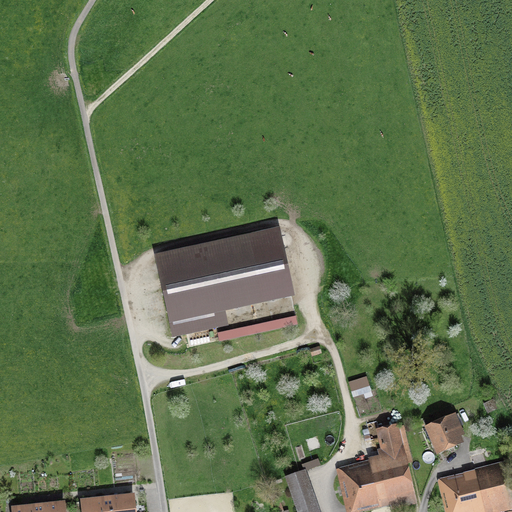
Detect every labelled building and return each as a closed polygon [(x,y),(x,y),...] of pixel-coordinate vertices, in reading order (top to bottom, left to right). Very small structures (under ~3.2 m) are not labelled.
[(280,228),(154,255),(172,339),(229,326),(226,312),(295,297),(280,228)] [(297,325),(296,317),(217,333),(219,342),(297,325)] [(312,357),(322,354),(320,346),(309,349),(312,357)] [(372,392),(367,376),(348,382),(353,398),(372,392)] [(484,404),(488,414),(497,411),(494,401),(484,404)] [(424,427),(437,456),(464,444),(461,437),(465,435),(456,413),(424,427)] [(399,427),(398,425),(376,430),(381,450),(377,451),(379,457),(368,459),(368,462),(336,469),(345,511),(367,511),(390,507),(391,511),(395,511),(418,507),(408,464),(413,463),(404,426),(399,427)] [(366,442),(371,440),(368,429),(363,431),(366,442)] [(307,459),(303,444),(293,447),(297,462),(307,459)] [(319,511),(306,471),(321,466),(318,459),(302,465),(304,471),(285,477),(296,511),(319,511)] [(473,469),(473,471),(437,479),(444,511),(503,511),(511,510),(511,481),(507,461),(473,469)] [(234,504),(245,501),(242,490),(231,493),(234,504)] [(80,501),(81,511),(136,511),(134,495),(121,496),(106,498),(93,499),(80,501)] [(276,511),(288,511),(288,510),(284,511),(280,501),(274,503),(276,511)] [(11,508),(11,511),(66,511),(65,502),(52,504),(36,506),(24,507),(11,508)]
